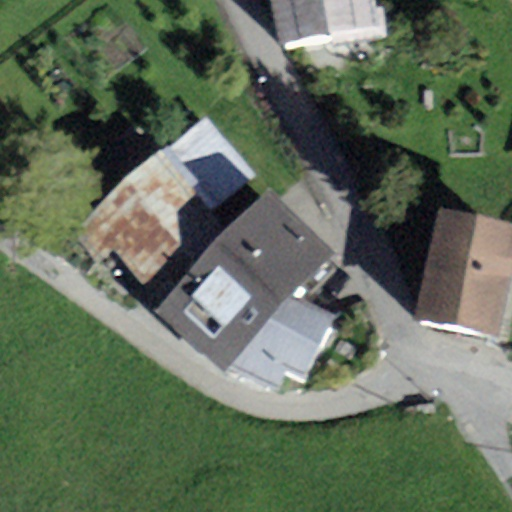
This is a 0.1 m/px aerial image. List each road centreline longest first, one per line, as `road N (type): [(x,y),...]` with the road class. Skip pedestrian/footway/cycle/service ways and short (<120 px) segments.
road 1 (residential): [(0,237),(163,356),(260,404),(364,400),(430,369)]
road 2 (residential): [(235,0),(430,369)]
road 3 (track): [(430,369),(511,489)]
